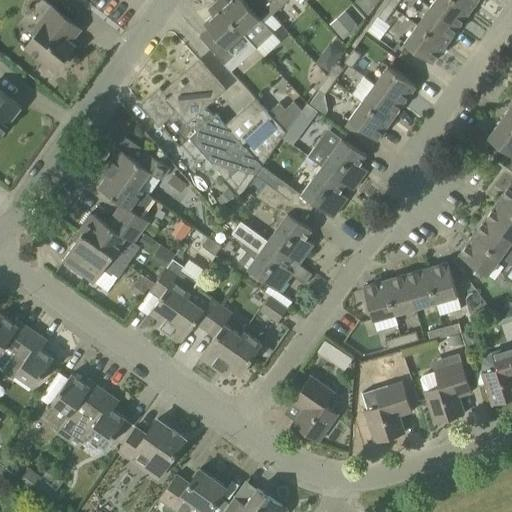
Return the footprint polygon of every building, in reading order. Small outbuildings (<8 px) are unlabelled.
[(247,0),(245,2),(243,0),(230,0),(229,2),(227,0),(222,0),(218,4),(216,2),(216,3),(257,47),(273,32),(264,22),(272,15),(259,0),(247,0)] [(259,0),(272,15),(282,6),(289,0),(259,0)] [(390,0),(388,3),(395,8),(400,0),(390,0)] [(458,28),(471,10),(457,0),(434,0),(430,7),(458,28)] [(457,0),(471,10),(478,0),(457,0)] [(231,71),(257,47),(216,3),(215,3),(217,5),(210,11),(214,16),(205,23),(216,35),(206,44),(231,71)] [(385,21),(395,8),(388,3),(379,16),(385,21)] [(55,70),(68,54),(64,51),(80,29),(51,6),(41,20),(45,23),(26,47),(55,70)] [(446,45),(458,28),(430,7),(417,24),(446,45)] [(344,11),(330,24),(343,39),(358,25),(344,11)] [(433,63),(446,45),(417,24),(404,42),(433,63)] [(352,67),(361,54),(354,50),(345,62),(352,67)] [(319,57),(316,63),(328,72),(333,64),(324,57),(319,57)] [(205,106),(225,89),(199,60),(163,92),(160,88),(141,104),(160,125),(177,109),(188,121),(189,121),(197,130),(190,137),(241,195),(286,132),(269,113),(256,99),(226,125),(216,114),(214,116),(205,106)] [(335,81),(341,73),(344,69),(337,64),(328,76),(335,81)] [(403,104),(416,86),(387,66),(374,84),(403,104)] [(318,89),(325,94),(335,81),(328,76),(318,89)] [(390,122),(403,104),(374,84),(362,101),(390,122)] [(326,95),(325,94),(318,89),(309,101),(327,115),(330,110),(326,95)] [(9,122),(21,107),(0,90),(0,133),(1,133),(2,134),(11,123),(9,122)] [(302,110),(294,101),(286,109),(280,103),(269,113),(286,132),(300,112),(301,113),(302,110)] [(377,140),(390,122),(362,101),(349,119),(377,140)] [(309,119),(316,109),(307,103),(302,110),(301,113),(309,119)] [(511,124),(511,105),(503,118),(511,124)] [(511,154),(511,124),(503,118),(488,137),(511,154)] [(354,189),(368,170),(360,164),(366,155),(342,138),(333,150),(320,140),(309,156),(322,166),(354,189)] [(138,161),(117,146),(104,163),(139,187),(150,195),(161,179),(162,179),(170,168),(146,150),(138,161)] [(122,203),(115,213),(143,232),(144,232),(152,238),(159,228),(156,225),(141,216),(154,198),(150,195),(139,187),(104,163),(104,165),(107,167),(102,175),(106,177),(99,187),(122,203)] [(322,166),(302,194),(333,217),(348,197),(340,192),(345,184),(353,190),(354,189),(322,166)] [(174,173),(168,182),(181,192),(187,183),(174,173)] [(283,220),(268,241),(300,264),(314,244),(306,238),(312,230),(302,222),(282,208),(290,199),(267,182),(257,196),(279,212),(277,216),(283,220)] [(511,211),(511,183),(498,201),(511,211)] [(229,188),(218,198),(224,205),(235,195),(229,188)] [(511,238),(511,211),(498,201),(485,219),(511,238)] [(92,213),(79,231),(124,262),(124,261),(128,264),(141,246),(136,242),(143,232),(115,213),(107,224),(92,213)] [(501,257),(511,240),(511,238),(485,219),(473,236),(501,257)] [(300,264),(268,241),(241,221),(233,233),(260,252),(248,269),(251,271),(248,275),(257,282),(261,278),(268,284),(279,292),(294,272),(286,266),(291,258),(299,264),(300,264)] [(198,230),(191,239),(201,246),(208,237),(198,230)] [(128,264),(124,261),(124,262),(79,231),(73,239),(77,241),(63,261),(94,283),(104,269),(112,275),(114,273),(119,277),(128,264)] [(144,233),(138,242),(148,248),(154,240),(151,238),(149,236),(144,233)] [(488,275),(501,257),(473,236),(459,254),(488,275)] [(216,255),(222,246),(210,237),(203,246),(216,255)] [(163,331),(188,297),(199,280),(183,269),(185,266),(173,258),(150,291),(160,298),(151,311),(160,318),(157,322),(165,327),(162,331),(163,331)] [(436,301),(458,295),(448,262),(427,268),(436,301)] [(416,307),(436,301),(427,268),(406,274),(416,307)] [(395,313),(416,307),(406,274),(385,280),(395,313)] [(142,275),(131,292),(140,298),(148,287),(149,288),(153,282),(142,275)] [(398,325),(395,313),(385,280),(364,286),(376,332),(398,325)] [(268,284),(264,291),(271,295),(288,307),(292,301),(279,292),(268,284)] [(278,322),(288,308),(288,307),(271,295),(261,309),(278,322)] [(205,309),(188,297),(163,331),(181,343),(196,322),(205,329),(222,305),(212,298),(205,309)] [(511,301),(493,308),(500,331),(511,327),(511,301)] [(218,370),(242,336),(225,323),(233,313),(222,305),(205,329),(215,336),(200,358),(218,370)] [(13,322),(0,313),(0,368),(3,370),(32,329),(16,318),(13,322)] [(459,323),(444,327),(446,336),(462,331),(459,323)] [(431,340),(446,336),(444,327),(429,332),(431,340)] [(35,386),(54,358),(41,349),(48,340),(32,329),(3,370),(14,378),(17,374),(35,386)] [(463,333),(467,348),(481,344),(476,329),(463,333)] [(241,375),(262,344),(245,331),(242,336),(218,370),(219,371),(221,367),(229,372),(232,368),(241,375)] [(417,332),(401,336),(404,344),(419,340),(417,332)] [(461,332),(448,336),(451,346),(464,342),(461,332)] [(389,348),(404,344),(401,336),(387,340),(389,348)] [(325,340),(318,350),(328,357),(331,359),(338,349),(335,346),(325,340)] [(493,404),(511,398),(511,346),(492,352),(484,355),(481,360),(480,366),(493,404)] [(470,387),(461,362),(419,376),(435,423),(465,413),(458,392),(470,387)] [(85,383),(72,374),(52,402),(70,414),(58,431),(69,439),(104,390),(88,379),(85,383)] [(319,441),(338,414),(326,405),(335,392),(311,375),(295,397),(306,405),(293,423),(319,441)] [(375,442),(405,433),(398,411),(411,407),(403,381),(375,390),(380,405),(365,410),(375,442)] [(107,447),(126,418),(113,409),(120,401),(104,390),(69,439),(80,447),(89,434),(107,447)] [(186,438),(158,418),(147,435),(135,427),(119,450),(158,477),(186,438)] [(0,489),(10,473),(0,466),(0,489)] [(28,467),(20,479),(34,488),(42,477),(28,467)] [(48,468),(42,477),(59,488),(65,479),(48,468)] [(226,487),(200,468),(190,483),(177,474),(160,498),(179,511),(189,511),(194,505),(204,511),(223,511),(229,503),(220,496),(226,487)] [(51,500),(59,488),(42,477),(34,488),(51,500)] [(229,503),(223,511),(285,511),(288,509),(258,488),(241,511),(229,503)]
